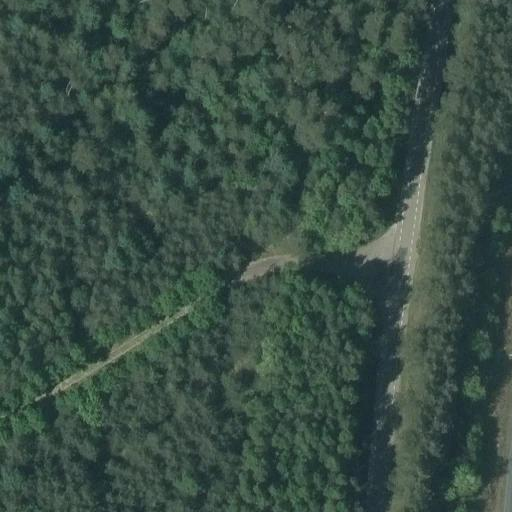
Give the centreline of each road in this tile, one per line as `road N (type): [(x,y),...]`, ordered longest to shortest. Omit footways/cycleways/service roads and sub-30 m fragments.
road 1 (tertiary): [(376,511),(403,250),(443,0)]
road 2 (track): [(0,420),(262,266),(402,265)]
